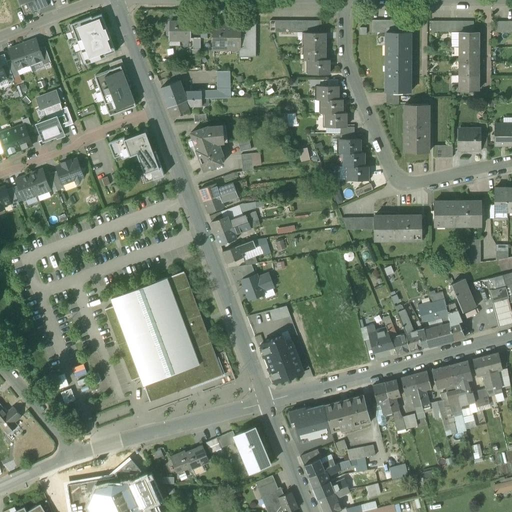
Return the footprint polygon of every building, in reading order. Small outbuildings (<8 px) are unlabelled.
[(37,10),(48,6),(46,2),(45,0),(18,0),(20,4),(27,2),(30,10),(31,9),(36,7),(37,10)] [(24,15),(32,12),(31,9),(30,10),(27,2),(20,4),(24,15)] [(74,32),(83,57),(87,55),(90,63),(106,57),(106,55),(116,52),(110,37),(109,37),(106,30),(107,29),(101,14),(92,18),(91,17),(74,23),(77,31),(74,32)] [(371,33),(386,33),(386,32),(399,32),(399,20),(371,20),(371,33)] [(240,33),(256,34),(256,21),(239,21),(239,24),(240,24),(240,33)] [(169,39),(190,39),(190,38),(190,22),(169,22),(169,39)] [(230,50),(239,50),(240,50),(240,33),(240,24),(239,24),(229,24),(229,26),(213,26),(213,48),(230,48),(230,50)] [(386,56),(410,56),(410,32),(399,32),(386,32),(386,33),(386,46),(389,46),(389,56),(386,56)] [(256,34),(240,33),(240,50),(239,50),(239,56),(255,56),(256,34)] [(305,33),(305,47),(325,47),(325,33),(321,33),(315,33),(309,33),(305,33)] [(459,47),(462,47),(478,47),(478,33),(474,33),(467,33),(462,33),(462,41),(459,41),(459,47)] [(36,39),(22,44),(30,65),(43,60),(39,49),(36,39)] [(17,70),(30,65),(22,44),(9,49),(12,59),(17,70)] [(43,60),(44,65),(50,63),(51,62),(45,47),(39,49),(43,60)] [(305,60),(309,60),(325,60),(325,47),(305,47),(305,60)] [(478,62),(478,47),(462,47),(462,55),(459,55),(459,61),(462,61),(478,62)] [(410,92),(410,56),(386,56),(386,66),(389,66),(389,82),(386,82),(386,92),(399,92),(410,92)] [(17,70),(12,59),(7,61),(8,64),(13,77),(19,74),(17,70)] [(109,64),(111,70),(121,66),(122,70),(127,83),(130,82),(121,59),(109,64)] [(43,60),(30,65),(32,70),(32,73),(45,68),(44,65),(43,60)] [(329,60),(325,60),(309,60),(309,74),(329,74),(329,60)] [(478,76),(478,62),(462,61),(462,69),(459,69),(459,76),(462,76),(478,76)] [(8,64),(2,66),(7,79),(8,83),(14,80),(13,77),(8,64)] [(30,65),(17,70),(19,74),(19,75),(32,70),(30,65)] [(136,106),(135,102),(117,109),(116,107),(114,108),(109,94),(106,95),(104,89),(109,87),(105,76),(122,70),(121,66),(111,70),(95,76),(110,116),(136,106)] [(117,109),(135,102),(127,83),(122,70),(105,76),(109,87),(104,89),(106,95),(109,94),(114,108),(116,107),(117,109)] [(217,90),(226,91),(231,90),(230,84),(230,73),(230,71),(217,71),(217,90)] [(19,74),(13,77),(14,80),(16,85),(22,83),(19,75),(19,74)] [(478,90),(478,76),(462,76),(462,84),(459,84),(459,90),(478,90)] [(7,79),(0,81),(0,88),(9,85),(8,83),(7,79)] [(202,99),(202,91),(187,91),(184,93),(180,81),(161,88),(168,107),(185,100),(186,100),(202,100),(202,99)] [(318,100),(322,100),(338,100),(338,86),(318,86),(318,100)] [(217,90),(202,91),(202,99),(226,98),(226,91),(217,90)] [(41,109),(45,107),(60,102),(56,91),(37,98),(41,109)] [(386,92),(386,98),(386,104),(399,104),(399,98),(399,92),(386,92)] [(33,100),(28,95),(22,100),(27,105),(33,100)] [(189,112),(188,107),(185,100),(168,107),(172,118),(189,112)] [(322,113),(326,113),(342,113),(342,100),(338,100),(322,100),(322,113)] [(60,102),(45,107),(48,115),(49,120),(57,117),(64,114),(62,109),(60,102)] [(407,153),(429,153),(429,105),(407,105),(407,126),(405,126),(405,139),(407,139),(407,153)] [(48,115),(45,107),(41,109),(37,110),(40,118),(48,115)] [(67,107),(62,109),(64,114),(57,117),(61,128),(73,124),(67,107)] [(80,119),(84,130),(99,124),(95,113),(80,119)] [(296,114),(287,113),(286,122),(295,123),(296,114)] [(346,113),(342,113),(326,113),(326,127),(340,127),(346,127),(346,113)] [(57,117),(49,120),(37,124),(43,141),(63,134),(61,128),(57,117)] [(24,125),(27,133),(33,131),(28,118),(22,120),(24,125)] [(506,146),(511,145),(511,123),(497,124),(497,134),(494,134),(494,144),(506,144),(506,146)] [(11,130),(19,150),(32,145),(27,133),(24,125),(11,130)] [(191,133),(197,150),(215,143),(215,144),(227,142),(226,126),(208,127),(207,127),(191,133)] [(459,151),(481,151),(481,148),(481,133),(481,129),(460,129),(460,138),(459,138),(459,151)] [(6,155),(19,150),(11,130),(0,133),(0,139),(0,140),(5,153),(6,155)] [(153,152),(145,132),(125,139),(124,137),(109,143),(114,158),(121,156),(123,159),(137,154),(144,173),(142,174),(145,183),(164,176),(155,152),(153,152)] [(238,141),(240,152),(251,149),(249,138),(238,141)] [(340,153),(344,153),(360,153),(360,139),(355,139),(340,139),(340,153)] [(218,152),(215,144),(215,143),(197,150),(196,150),(204,171),(222,164),(220,157),(218,152)] [(435,158),(452,158),(453,146),(435,146),(435,158)] [(297,149),(300,161),(309,159),(306,147),(297,149)] [(344,167),(348,167),(364,167),(364,153),(360,153),(344,153),(344,167)] [(241,155),(243,172),(254,171),(252,154),(241,155)] [(77,159),(70,162),(62,165),(56,167),(58,171),(63,184),(74,180),(80,182),(82,177),(83,176),(83,175),(85,170),(80,167),(77,159)] [(339,180),(348,180),(348,167),(344,167),(339,166),(339,180)] [(368,167),(364,167),(348,167),(348,180),(368,180),(368,167)] [(43,170),(29,175),(37,195),(48,190),(50,190),(44,174),(43,170)] [(58,171),(50,174),(56,188),(57,191),(64,188),(63,184),(58,171)] [(50,190),(56,188),(50,174),(50,172),(44,174),(50,190)] [(223,177),(225,181),(240,176),(239,172),(233,173),(223,177)] [(117,173),(111,175),(114,183),(120,181),(117,173)] [(25,199),(37,195),(29,175),(16,180),(18,185),(24,200),(25,199)] [(107,177),(101,179),(104,187),(110,185),(107,177)] [(74,180),(63,184),(64,188),(66,191),(77,187),(80,182),(74,180)] [(233,182),(217,188),(220,195),(235,189),(233,182)] [(203,201),(220,195),(217,188),(216,184),(199,190),(203,201)] [(370,184),(355,191),(357,196),(373,189),(370,184)] [(18,202),(24,200),(18,185),(13,188),(18,202)] [(0,210),(4,209),(3,206),(11,203),(6,190),(5,187),(0,188),(0,210)] [(11,203),(13,207),(19,204),(18,202),(13,188),(6,190),(11,203)] [(494,211),(508,211),(508,188),(494,188),(494,211)] [(235,189),(220,195),(223,202),(238,197),(235,189)] [(48,190),(37,195),(39,202),(51,197),(48,190)] [(28,206),(39,202),(37,195),(25,199),(28,206)] [(224,207),(223,202),(220,195),(203,201),(208,213),(224,207)] [(243,204),(246,211),(257,208),(268,206),(268,200),(243,204)] [(455,226),(468,226),(468,223),(482,223),(481,202),(433,202),(434,224),(455,223),(455,226)] [(209,216),(211,222),(220,219),(218,213),(209,216)] [(246,215),(239,217),(242,224),(248,222),(247,218),(249,217),(247,214),(246,215)] [(211,222),(216,234),(242,224),(239,217),(230,221),(228,216),(220,219),(211,222)] [(346,227),(347,229),(374,229),(374,216),(342,216),(346,227)] [(395,240),(408,240),(408,237),(422,237),(421,216),(374,216),(374,229),(374,237),(395,237),(395,240)] [(242,224),(244,231),(251,229),(253,228),(251,224),(249,225),(248,222),(242,224)] [(244,231),(242,224),(216,234),(220,246),(236,239),(235,234),(244,231)] [(294,224),(275,228),(277,233),(295,230),(294,224)] [(258,239),(261,246),(263,251),(264,254),(269,252),(264,239),(258,239)] [(277,250),(285,247),(282,239),(275,242),(277,250)] [(242,253),(256,248),(253,240),(239,245),(242,253)] [(468,262),(480,262),(480,240),(468,240),(468,262)] [(243,257),(242,253),(239,245),(222,252),(227,263),(243,257)] [(253,255),(263,251),(261,246),(256,248),(242,253),(243,257),(244,259),(253,255)] [(507,258),(507,251),(495,251),(495,261),(507,258)] [(244,259),(246,265),(249,265),(257,264),(253,255),(244,259)] [(238,267),(243,279),(253,276),(249,265),(246,265),(238,267)] [(184,271),(167,278),(199,364),(144,385),(150,401),(222,374),(184,271)] [(488,279),(491,290),(505,286),(505,285),(511,283),(511,272),(501,275),(488,279)] [(264,294),(263,291),(274,287),(268,274),(258,278),(257,274),(253,276),(243,279),(242,280),(249,300),(264,294)] [(141,377),(144,385),(199,364),(167,278),(111,298),(114,306),(141,377)] [(475,307),(475,306),(472,300),(464,279),(451,284),(463,312),(475,307)] [(509,300),(511,298),(511,283),(505,285),(505,286),(491,290),(489,291),(492,304),(508,299),(509,300)] [(430,296),(433,302),(444,299),(442,292),(430,296)] [(511,322),(511,313),(508,299),(492,304),(498,326),(511,322)] [(417,305),(422,322),(428,320),(428,322),(448,316),(446,309),(441,310),(440,306),(432,308),(430,301),(417,305)] [(462,321),(457,310),(452,312),(450,306),(450,305),(445,306),(446,309),(448,316),(450,324),(454,340),(465,337),(459,322),(462,321)] [(132,381),(141,377),(114,306),(105,309),(132,381)] [(269,310),(272,321),(290,317),(286,306),(269,310)] [(404,309),(403,310),(397,312),(406,334),(413,332),(404,309)] [(397,355),(411,351),(406,334),(397,336),(391,321),(388,322),(389,324),(386,326),(387,328),(394,347),(397,355)] [(436,344),(454,340),(450,324),(432,329),(436,344)] [(361,330),(364,341),(369,339),(368,333),(367,328),(361,330)] [(373,353),(394,347),(387,328),(368,333),(369,339),(373,353)] [(424,329),(417,330),(422,348),(428,347),(424,330),(424,329)] [(428,347),(436,344),(432,329),(424,330),(428,347)] [(413,332),(406,334),(411,351),(411,352),(423,349),(422,348),(417,330),(413,332)] [(283,336),(261,344),(275,383),(303,372),(292,342),(286,345),(283,336)] [(485,356),(490,373),(497,371),(502,370),(498,353),(485,356)] [(477,376),(482,375),(490,373),(485,356),(472,360),(477,376)] [(450,366),(454,384),(467,381),(472,380),(468,361),(450,366)] [(442,400),(458,396),(454,384),(450,366),(432,370),(436,389),(444,387),(446,387),(447,392),(446,393),(441,394),(442,400)] [(507,368),(502,370),(497,371),(501,388),(510,385),(507,368)] [(501,388),(497,371),(490,373),(493,387),(494,394),(502,392),(501,388)] [(414,375),(418,392),(426,390),(431,388),(427,372),(414,375)] [(493,387),(490,373),(482,375),(486,388),(486,389),(493,387)] [(405,395),(411,394),(418,392),(414,375),(401,378),(405,395)] [(385,383),(389,399),(396,397),(400,396),(396,380),(385,383)] [(470,393),(467,381),(454,384),(458,396),(466,429),(475,427),(471,412),(473,408),(477,407),(473,392),(470,393)] [(372,386),(377,403),(381,402),(385,414),(392,412),(389,399),(385,383),(384,382),(372,386)] [(486,389),(488,397),(495,395),(494,394),(493,387),(486,389)] [(486,388),(478,390),(482,406),(490,404),(488,397),(486,389),(486,388)] [(418,392),(422,405),(429,403),(426,390),(418,392)] [(477,407),(482,406),(478,390),(473,392),(477,407)] [(422,405),(418,392),(411,394),(415,407),(422,405)] [(504,401),(502,392),(494,394),(495,395),(496,403),(504,401)] [(340,427),(340,430),(361,424),(360,421),(370,419),(363,395),(324,405),(327,418),(327,419),(330,429),(340,427)] [(451,430),(452,434),(466,431),(466,429),(458,396),(442,400),(437,401),(441,418),(445,432),(451,430)] [(399,410),(396,397),(389,399),(392,412),(397,411),(399,410)] [(431,403),(435,419),(441,418),(437,401),(431,403)] [(386,420),(385,414),(381,402),(377,403),(372,404),(377,423),(378,424),(380,426),(380,425),(383,425),(385,424),(386,422),(386,420)] [(8,433),(9,434),(13,430),(17,426),(14,422),(21,417),(13,407),(7,413),(0,404),(0,424),(8,434),(8,433)] [(314,421),(327,418),(324,405),(311,408),(314,421)] [(314,421),(311,408),(306,410),(306,407),(289,412),(292,422),(294,421),(296,427),(327,419),(327,418),(314,421)] [(396,429),(404,427),(402,417),(400,413),(397,414),(397,411),(392,412),(396,429)] [(414,414),(408,415),(411,428),(417,426),(414,414)] [(405,429),(411,428),(408,415),(402,417),(404,427),(405,429)] [(327,419),(296,427),(300,441),(331,432),(330,429),(327,419)] [(237,441),(250,473),(270,464),(254,427),(234,435),(237,441)] [(217,438),(221,448),(237,441),(234,435),(232,431),(217,438)] [(221,448),(217,438),(206,442),(211,453),(216,451),(218,457),(224,454),(221,448)] [(334,444),(337,451),(347,447),(344,441),(334,444)] [(471,445),(473,458),(481,457),(479,443),(471,445)] [(203,445),(185,453),(191,465),(192,467),(203,463),(209,460),(203,445)] [(350,461),(354,460),(364,458),(375,455),(373,445),(348,450),(350,461)] [(163,456),(161,450),(154,453),(157,459),(163,456)] [(317,450),(313,452),(300,457),(304,465),(320,458),(320,459),(321,458),(317,450)] [(183,469),(191,465),(185,453),(185,451),(170,457),(176,471),(183,469)] [(308,477),(324,470),(322,464),(320,459),(320,458),(304,465),(308,477)] [(367,471),(364,458),(354,460),(357,472),(367,471)] [(158,511),(154,501),(156,500),(145,477),(143,478),(141,473),(142,472),(131,459),(110,477),(68,485),(71,511),(158,511)] [(333,459),(322,464),(324,470),(335,465),(333,459)] [(343,462),(338,464),(341,471),(351,466),(349,460),(343,462)] [(203,463),(192,467),(196,476),(207,472),(203,463)] [(327,477),(341,471),(338,464),(335,465),(324,470),(327,477)] [(389,468),(392,480),(401,478),(398,465),(389,468)] [(183,469),(176,471),(180,481),(187,478),(183,469)] [(329,481),(327,477),(324,470),(308,477),(313,488),(329,481)] [(262,487),(265,494),(278,488),(272,475),(256,482),(258,488),(262,487)] [(344,479),(331,485),(334,492),(347,486),(344,479)] [(511,480),(493,486),(495,494),(511,489),(511,480)] [(331,485),(329,481),(313,488),(318,499),(334,492),(331,485)] [(365,487),(368,497),(380,494),(378,484),(365,487)] [(351,490),(349,491),(347,486),(334,492),(335,494),(335,496),(340,497),(352,492),(351,490)] [(267,511),(268,511),(266,505),(269,504),(265,494),(262,487),(258,488),(258,489),(267,511)] [(289,511),(291,511),(298,508),(291,492),(284,495),(281,487),(278,488),(265,494),(269,504),(266,505),(268,511),(289,511)] [(335,494),(334,492),(318,499),(323,511),(336,511),(341,510),(335,496),(335,494)]
